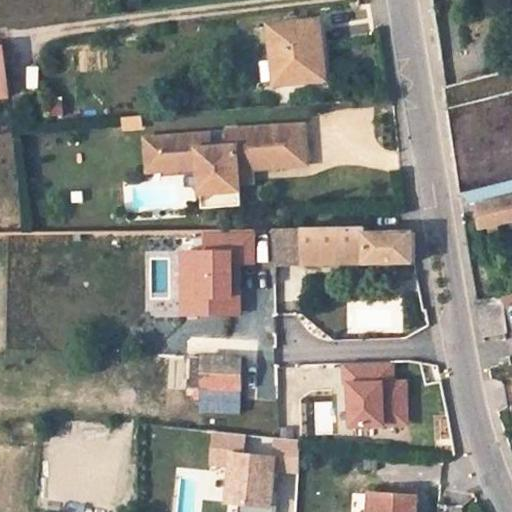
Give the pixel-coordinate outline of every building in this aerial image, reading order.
[(326,80),(321,22),(271,26),(278,84),(326,80)] [(0,99),(9,98),(5,50),(0,50),(0,99)] [(212,130),(163,131),(163,165),(200,163),(201,189),(223,188),(223,181),(240,180),(239,167),(253,166),(288,165),(287,125),(229,127),(230,143),(213,144),(212,130)] [(307,125),(287,125),(288,165),(308,165),(307,125)] [(163,131),(147,132),(148,165),(163,165),(163,131)] [(239,167),(240,180),(253,180),(253,166),(239,167)] [(223,188),(201,189),(201,204),(240,203),(240,180),(223,181),(223,188)] [(511,194),(511,182),(468,194),(470,205),(511,194)] [(511,220),(511,199),(479,207),(480,213),(480,228),(483,228),(511,220)] [(275,265),(414,263),(414,252),(413,235),(366,234),(366,229),(274,231),(275,265)] [(509,333),(504,298),(479,302),(483,337),(509,333)] [(241,391),(242,360),(204,359),(202,389),(241,391)] [(392,380),(391,361),(346,363),(349,425),(407,422),(405,379),(392,380)] [(244,450),(246,433),(211,429),(208,462),(226,464),(223,500),(240,502),(239,511),(271,511),(277,453),(244,450)] [(285,454),(283,470),(296,471),(298,439),(271,436),(270,453),(285,454)] [(417,511),(418,498),(373,495),(371,511),(417,511)]
